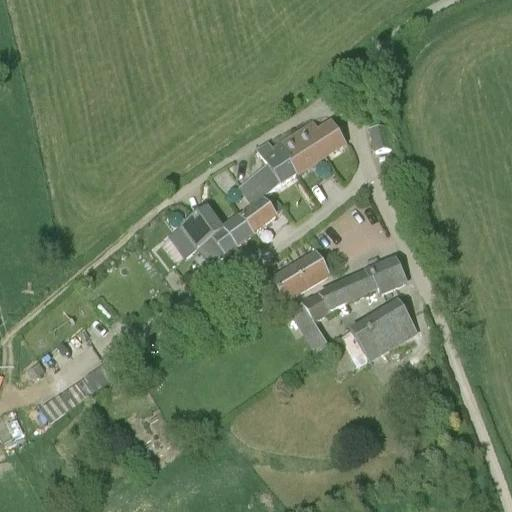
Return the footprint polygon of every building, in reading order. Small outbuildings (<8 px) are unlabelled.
[(366,125),(368,132),(387,128),(386,121),(385,116),(365,121),(366,125)] [(343,146),(332,127),(328,125),(313,135),(307,127),(298,133),(310,151),(319,146),(328,158),(343,146)] [(393,151),(387,128),(368,132),(373,156),(393,151)] [(310,151),(298,133),(278,147),(299,177),(328,158),(319,146),(310,151)] [(267,171),(278,188),(280,191),(299,177),(278,147),(271,152),(267,146),(255,154),(267,171)] [(225,170),(215,180),(228,194),(238,184),(225,170)] [(278,188),(267,171),(252,182),(239,191),(252,208),(278,188)] [(282,212),(271,198),(263,204),(262,202),(238,220),(252,238),(275,219),(274,218),(282,212)] [(185,262),(197,250),(222,232),(207,213),(170,242),(185,262)] [(238,220),(222,232),(236,250),(252,238),(238,220)] [(236,250),(222,232),(197,250),(211,268),(236,250)] [(295,273),(306,292),(328,278),(317,259),(295,273)] [(380,299),(387,295),(405,287),(395,264),(369,275),(380,299)] [(306,292),(295,273),(272,286),(284,305),(306,292)] [(380,299),(369,275),(344,287),(353,306),(377,295),(379,299),(380,299)] [(319,301),(314,303),(324,322),(329,319),(328,318),(353,306),(344,287),(319,300),(319,301)] [(308,303),(290,316),(304,336),(314,328),(324,322),(314,303),(310,305),(308,303)] [(398,306),(381,316),(350,334),(339,341),(344,350),(355,344),(361,354),(350,360),(355,369),(366,363),(415,334),(398,306)] [(39,415),(50,430),(139,365),(128,350),(39,415)] [(36,366),(25,374),(31,383),(42,375),(36,366)]
